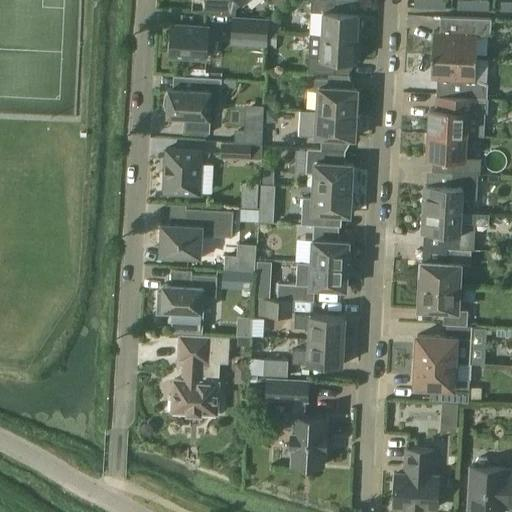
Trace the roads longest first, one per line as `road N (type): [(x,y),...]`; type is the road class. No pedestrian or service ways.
road 1 (residential): [(366,511),(390,0)]
road 2 (residential): [(108,500),(124,413),(146,0)]
road 3 (unclassified): [(108,500),(0,440)]
